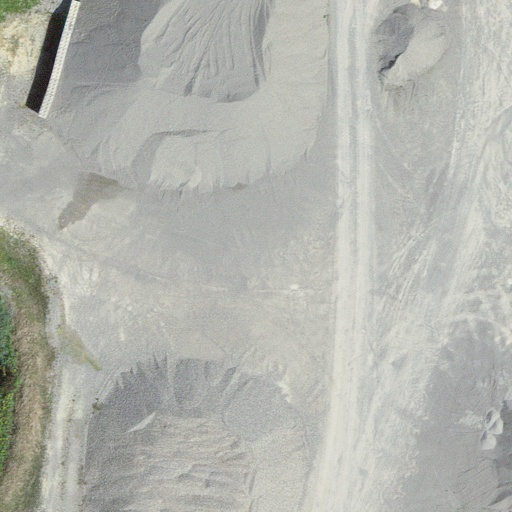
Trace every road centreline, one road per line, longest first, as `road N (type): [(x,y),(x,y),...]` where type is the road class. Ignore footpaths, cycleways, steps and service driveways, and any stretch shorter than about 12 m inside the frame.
road 1 (track): [(312,511),(511,110)]
road 2 (track): [(391,342),(363,0)]
